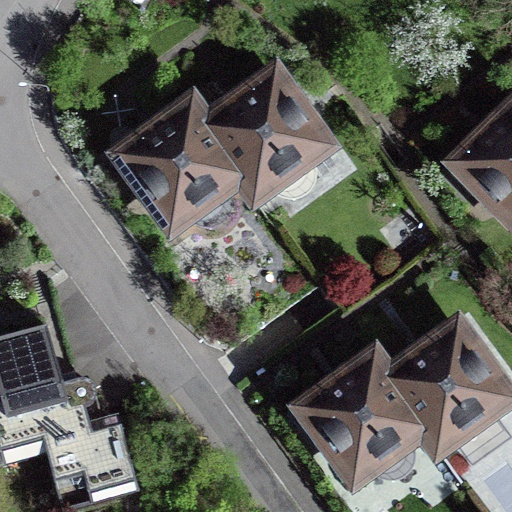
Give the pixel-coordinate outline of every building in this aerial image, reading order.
[(240,103),(205,128),(242,179),(256,199),(270,189),(283,199),(299,200),(312,190),(316,174),(311,160),(326,149),(275,78),(240,103)] [(227,189),(242,179),(205,128),(190,108),(159,131),(121,159),(172,229),(187,218),(203,230),(223,226),(233,209),(227,189)] [(511,112),(488,136),(457,166),(511,221),(511,112)] [(0,467),(47,455),(61,511),(69,511),(128,496),(136,483),(121,426),(108,419),(101,421),(93,407),(97,395),(94,386),(82,380),(64,385),(48,327),(0,339),(0,467)] [(424,431),(438,451),(508,401),(457,331),(423,355),(388,381),(424,431)] [(410,441),(424,431),(388,381),(373,361),(337,386),(303,411),(354,482),(369,471),(382,481),(398,482),(411,472),(416,457),(410,441)]
